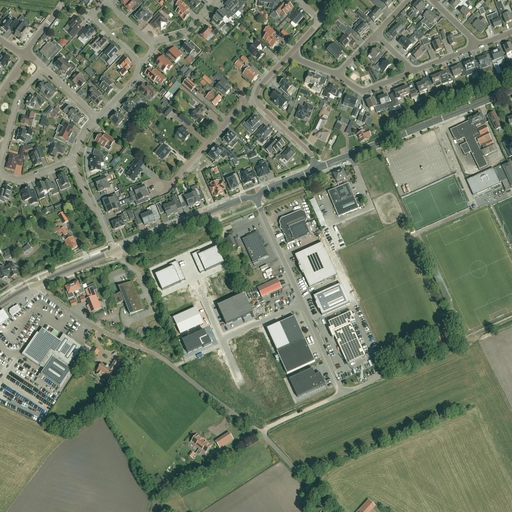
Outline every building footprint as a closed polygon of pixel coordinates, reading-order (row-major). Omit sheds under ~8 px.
[(142,3),(139,0),(136,0),(136,1),(135,1),(134,2),(132,0),(131,0),(125,7),(127,9),(127,10),(128,11),(129,11),(129,12),(135,6),(137,8),(142,3)] [(188,0),(187,1),(195,9),(200,3),(198,2),(200,0),(188,0)] [(230,0),(228,2),(238,11),(244,5),(240,1),(238,3),(234,0),(230,0)] [(392,4),(388,0),(382,0),(381,1),(383,3),(388,8),(392,4)] [(461,7),(466,2),(468,0),(467,0),(461,0),(459,2),(456,0),(454,0),(451,4),(455,9),(459,5),(461,7)] [(189,15),(186,12),(189,9),(181,1),(176,7),(179,9),(176,13),(184,20),(189,15)] [(407,14),(410,17),(412,18),(415,15),(413,13),(414,11),(417,14),(419,12),(424,6),(419,1),(407,14)] [(232,17),(235,15),(238,11),(228,2),(225,6),(230,11),(228,13),(232,17)] [(286,15),(292,8),(287,2),(285,4),(282,2),(274,11),(278,16),(280,14),(284,18),(286,15)] [(466,2),(461,7),(463,9),(460,12),(466,17),(470,13),(466,8),(468,6),(467,5),(468,4),(466,2)] [(351,8),(350,8),(347,5),(342,10),(346,14),(351,8)] [(504,11),(503,7),(498,9),(500,17),(503,16),(506,23),(511,20),(511,19),(509,13),(506,14),(505,11),(504,11)] [(373,13),(379,18),(383,14),(378,8),(373,13)] [(379,18),(373,13),(369,9),(367,11),(370,13),(367,16),(369,17),(374,23),(379,18)] [(142,10),(135,17),(137,19),(137,20),(139,21),(140,22),(143,19),(147,22),(152,16),(148,13),(147,11),(145,13),(142,10)] [(265,13),(257,10),(255,16),(263,18),(265,13)] [(216,15),(223,22),(222,21),(226,17),(229,20),(231,17),(226,13),(224,15),(220,11),(216,15)] [(297,25),(297,24),(303,17),(296,11),(289,19),(292,22),(291,23),(291,25),(294,27),(295,27),(297,25)] [(423,25),(424,24),(433,15),(429,11),(423,16),(425,18),(421,23),(423,25)] [(358,12),(356,13),(359,17),(361,20),(360,21),(356,24),(365,32),(366,32),(368,31),(369,30),(369,29),(369,28),(368,26),(364,23),(364,22),(363,21),(365,19),(361,15),(358,12)] [(165,28),(165,27),(165,26),(166,25),(166,24),(167,23),(167,22),(167,21),(166,20),(165,19),(160,14),(150,24),(156,29),(158,27),(161,30),(162,29),(164,29),(165,29),(165,28)] [(491,15),(487,16),(487,17),(490,25),(493,24),(494,28),(502,25),(499,19),(497,14),(492,17),(491,15)] [(219,31),(221,29),(225,24),(223,22),(216,15),(216,16),(212,20),(217,24),(215,27),(219,31)] [(424,24),(426,26),(430,22),(432,24),(437,19),(433,15),(424,24)] [(70,28),(67,31),(68,33),(73,37),(78,32),(81,29),(81,28),(79,26),(82,22),(80,20),(79,20),(75,16),(72,19),(73,20),(68,25),(70,28)] [(478,19),(478,20),(473,25),(481,33),(487,28),(482,23),(485,20),(482,17),(479,20),(478,19)] [(12,32),(15,27),(19,23),(14,18),(11,22),(8,19),(1,28),(6,32),(9,29),(12,32)] [(31,29),(22,22),(15,30),(18,32),(15,36),(19,39),(18,40),(22,43),(26,37),(29,33),(29,32),(31,29)] [(356,27),(354,30),(355,32),(359,35),(360,37),(361,36),(362,37),(364,35),(365,34),(364,33),(365,32),(356,24),(355,26),(356,27)] [(405,31),(400,26),(398,25),(395,28),(395,27),(391,31),(391,30),(387,34),(391,37),(392,36),(394,39),(399,33),(401,35),(405,31)] [(87,30),(85,28),(78,35),(83,40),(86,37),(89,40),(95,33),(93,31),(94,30),(91,27),(90,28),(89,27),(87,30)] [(200,35),(205,40),(212,33),(215,36),(219,32),(214,28),(211,31),(207,27),(200,35)] [(264,32),(267,35),(263,39),(273,47),(278,42),(272,36),(275,33),(269,27),(264,32)] [(287,39),(290,36),(283,31),(281,34),(287,39)] [(420,41),(424,36),(418,31),(414,35),(411,37),(403,46),(407,50),(412,45),(410,42),(413,39),(415,37),(420,41)] [(451,46),(456,43),(452,33),(449,34),(451,37),(447,38),(451,46)] [(353,45),(356,42),(351,38),(350,39),(346,36),(343,38),(343,39),(340,43),(345,48),(350,43),(353,45)] [(403,46),(411,37),(410,36),(406,39),(404,37),(398,43),(403,46)] [(435,42),(433,43),(436,52),(442,49),(440,45),(443,44),(440,37),(439,36),(434,39),(435,42)] [(97,37),(97,38),(90,45),(94,49),(98,45),(101,48),(107,41),(105,40),(106,39),(104,37),(103,37),(102,37),(100,40),(97,37)] [(255,57),(256,56),(259,59),(264,54),(262,52),(266,47),(258,40),(255,43),(255,44),(249,51),(255,57)] [(53,54),(55,56),(61,50),(59,47),(57,50),(50,43),(48,44),(48,43),(47,44),(47,45),(46,46),(46,45),(42,49),(43,49),(41,52),(48,59),(53,54)] [(201,51),(199,49),(194,45),(192,47),(187,43),(185,45),(184,45),(182,46),(182,47),(183,47),(182,48),(190,55),(192,52),(194,54),(195,53),(198,55),(201,52),(201,51)] [(340,53),(342,50),(334,43),(327,50),(332,55),(337,60),(342,55),(340,53)] [(420,51),(423,47),(421,45),(411,55),(416,59),(419,57),(423,54),(420,51)] [(112,58),(118,52),(112,46),(105,54),(108,58),(105,61),(110,66),(115,61),(112,58)] [(377,56),(381,52),(376,48),(369,55),(373,58),(371,60),(375,64),(380,59),(377,56)] [(497,52),(491,54),(494,61),(498,59),(501,58),(501,59),(502,61),(505,60),(504,57),(502,52),(501,48),(496,49),(497,52)] [(172,50),(167,55),(175,63),(182,55),(178,51),(176,54),(172,50)] [(492,64),(491,62),(488,53),(483,55),(484,57),(478,60),(481,67),(478,69),(480,75),(484,74),(482,68),(492,64)] [(4,54),(2,58),(0,56),(0,65),(3,68),(5,65),(7,66),(11,62),(9,60),(10,59),(4,54)] [(60,70),(67,63),(62,58),(63,57),(61,55),(56,60),(57,59),(59,61),(55,66),(60,70)] [(167,68),(168,67),(170,69),(173,66),(163,56),(160,59),(155,64),(163,72),(167,68)] [(127,66),(130,63),(125,58),(118,65),(122,69),(118,72),(122,76),(130,68),(127,66)] [(467,77),(479,72),(473,59),(469,60),(470,62),(464,64),(465,68),(464,68),(467,77)] [(235,64),(234,65),(240,70),(244,65),(238,60),(238,61),(235,64)] [(382,64),(380,62),(375,67),(379,71),(381,69),(384,72),(391,65),(386,60),(382,64)] [(67,63),(60,70),(65,75),(66,74),(69,71),(71,73),(76,68),(72,63),(70,66),(67,63)] [(497,63),(496,64),(493,65),(497,74),(501,73),(498,65),(497,63)] [(466,76),(464,72),(461,64),(456,66),(457,68),(451,70),(454,77),(461,74),(462,77),(466,76)] [(252,83),(258,75),(249,67),(249,68),(246,65),(243,68),(246,71),(243,75),(252,83)] [(154,72),(150,69),(145,75),(153,82),(156,79),(161,84),(166,80),(156,70),(154,72)] [(441,74),(438,75),(441,82),(447,79),(447,80),(448,83),(449,84),(453,82),(451,78),(450,76),(450,75),(448,69),(443,70),(444,73),(441,74)] [(81,87),(85,83),(81,79),(83,78),(77,73),(76,75),(75,74),(73,77),(70,80),(75,85),(77,84),(78,84),(81,87)] [(219,92),(220,91),(225,95),(230,89),(223,83),(225,80),(218,73),(215,77),(218,79),(217,80),(221,83),(220,84),(219,84),(217,86),(217,87),(216,89),(219,92)] [(313,85),(311,89),(320,92),(321,88),(322,88),(323,84),(319,83),(321,77),(317,76),(316,77),(308,74),(308,76),(307,76),(306,78),(306,79),(305,82),(313,85)] [(441,82),(438,75),(431,78),(430,76),(426,77),(429,84),(433,82),(434,85),(435,84),(436,87),(441,85),(440,82),(441,82)] [(103,84),(100,87),(108,95),(113,89),(109,86),(111,84),(112,84),(111,83),(110,82),(109,81),(104,77),(100,81),(100,82),(103,84)] [(191,92),(196,87),(188,79),(183,85),(191,92)] [(285,91),(283,94),(287,98),(292,93),(289,90),(292,86),(284,79),(279,85),(285,91)] [(422,83),(416,85),(419,92),(420,92),(420,94),(424,93),(423,91),(427,89),(426,87),(429,85),(428,84),(426,79),(421,81),(422,82),(422,83)] [(173,96),(181,86),(177,82),(168,92),(173,96)] [(46,86),(43,83),(38,89),(46,96),(49,93),(53,97),(57,92),(48,84),(46,86)] [(149,84),(146,87),(143,84),(142,85),(141,85),(139,87),(139,88),(138,89),(146,97),(149,94),(153,98),(157,93),(149,84)] [(323,97),(325,97),(329,99),(330,95),(335,97),(337,98),(340,92),(337,92),(339,89),(331,85),(328,92),(325,91),(323,97)] [(400,89),(403,97),(409,94),(412,100),(414,99),(415,103),(420,101),(416,93),(415,93),(415,92),(413,86),(408,88),(407,86),(400,89)] [(97,106),(102,101),(99,98),(101,95),(93,88),(89,92),(92,95),(89,98),(97,106)] [(394,92),(395,93),(390,96),(393,105),(394,107),(400,105),(399,103),(397,99),(403,97),(400,89),(394,92)] [(215,107),(221,99),(212,91),(206,98),(210,102),(215,107)] [(274,100),(272,102),(277,106),(278,105),(282,108),(287,102),(281,96),(279,94),(276,91),(270,97),(274,100)] [(45,102),(41,98),(36,94),(34,97),(32,95),(28,98),(28,99),(28,101),(27,100),(26,106),(34,108),(34,107),(35,103),(36,102),(36,103),(37,102),(41,106),(45,102)] [(358,100),(347,95),(344,103),(351,106),(350,107),(354,108),(358,100)] [(386,95),(378,98),(377,98),(379,103),(380,102),(381,105),(385,104),(386,106),(388,106),(391,114),(395,112),(392,103),(389,104),(388,102),(389,102),(386,95)] [(195,97),(191,105),(195,107),(197,104),(199,99),(195,97)] [(130,99),(123,106),(124,106),(126,108),(123,111),(125,112),(130,117),(135,113),(132,111),(135,108),(131,103),(133,102),(130,99)] [(381,112),(380,109),(379,107),(377,107),(373,99),(366,102),(369,110),(374,108),(377,113),(381,112)] [(300,106),(296,118),(302,120),(303,116),(309,119),(314,107),(307,105),(305,104),(304,107),(300,106)] [(83,118),(80,115),(80,114),(78,112),(77,112),(74,109),(71,112),(69,109),(70,108),(67,105),(61,110),(65,114),(66,112),(69,115),(68,115),(70,117),(70,118),(70,119),(71,121),(72,121),(73,120),(77,124),(80,122),(81,122),(83,120),(82,119),(83,118)] [(201,115),(206,110),(201,106),(196,111),(191,117),(199,124),(205,118),(201,115)] [(168,108),(163,114),(167,117),(172,111),(168,108)] [(55,110),(51,116),(56,119),(60,113),(55,110)] [(23,116),(21,124),(31,127),(33,119),(34,114),(28,112),(27,116),(28,116),(27,118),(23,116)] [(489,115),(496,130),(502,127),(498,118),(497,119),(493,112),(489,115)] [(116,113),(110,120),(117,127),(122,122),(124,124),(128,120),(123,115),(121,113),(119,115),(117,114),(116,113)] [(469,121),(450,130),(454,139),(455,139),(456,141),(465,137),(467,143),(460,146),(464,155),(471,152),(479,170),(487,166),(483,157),(497,150),(494,145),(480,151),(477,144),(478,143),(480,146),(482,146),(483,148),(485,147),(484,144),(478,130),(477,130),(477,129),(485,125),(485,124),(486,123),(482,115),(481,116),(480,114),(477,116),(477,114),(471,117),(471,118),(468,120),(469,121)] [(192,124),(188,120),(182,115),(179,118),(189,127),(192,124)] [(255,127),(258,123),(260,121),(254,116),(252,118),(251,118),(248,121),(249,122),(247,124),(251,127),(248,130),(252,134),(257,129),(255,127)] [(372,123),(368,121),(369,118),(365,117),(362,122),(371,126),(372,123)] [(314,136),(318,138),(325,141),(329,133),(322,130),(326,121),(319,118),(312,132),(316,134),(314,136)] [(61,131),(70,136),(74,130),(68,127),(70,125),(64,120),(61,126),(63,127),(61,131)] [(351,121),(348,126),(345,133),(349,135),(352,129),(351,128),(352,126),(358,129),(359,126),(351,121)] [(337,123),(334,129),(340,132),(342,126),(337,123)] [(486,126),(478,130),(484,144),(485,147),(486,146),(487,147),(493,144),(488,133),(489,132),(486,126)] [(176,135),(179,139),(180,137),(184,141),(190,135),(186,132),(187,130),(183,127),(177,134),(176,135)] [(262,127),(257,132),(254,136),(259,141),(262,138),(266,142),(269,138),(268,138),(272,133),(272,132),(272,133),(270,131),(270,130),(268,127),(267,128),(266,127),(266,128),(265,129),(262,127)] [(361,143),(368,140),(367,138),(371,136),(368,130),(367,131),(366,127),(363,128),(359,130),(361,133),(358,135),(361,143)] [(25,141),(26,138),(26,135),(31,137),(33,131),(26,129),(26,130),(25,132),(19,131),(16,141),(17,141),(17,142),(21,143),(21,142),(25,143),(25,141)] [(54,138),(62,142),(61,142),(62,139),(67,142),(70,136),(61,131),(59,135),(57,133),(54,138)] [(235,139),(237,141),(239,139),(237,137),(236,137),(231,132),(230,132),(223,140),(223,141),(224,141),(223,142),(226,145),(227,144),(228,145),(229,146),(229,145),(235,139)] [(100,135),(96,141),(104,148),(107,144),(110,147),(111,147),(115,142),(110,138),(107,135),(104,138),(100,135)] [(163,145),(166,142),(159,136),(156,139),(163,145)] [(49,139),(48,143),(53,144),(48,155),(55,158),(57,152),(58,152),(63,154),(65,148),(55,144),(57,141),(49,139)] [(273,140),(269,144),(264,149),(269,154),(273,150),(276,152),(284,144),(279,139),(276,142),(273,140)] [(511,156),(511,148),(508,141),(503,144),(509,157),(511,156)] [(211,152),(212,152),(209,155),(209,156),(215,161),(216,161),(216,160),(217,161),(220,158),(219,157),(220,156),(224,159),(227,156),(229,158),(232,154),(223,145),(220,149),(218,147),(217,146),(217,147),(214,150),(213,149),(211,152)] [(21,166),(23,159),(24,159),(25,151),(24,151),(25,147),(22,146),(19,157),(10,155),(7,168),(15,170),(16,166),(17,165),(21,166)] [(163,160),(171,152),(165,146),(160,152),(158,150),(155,153),(163,160)] [(348,146),(341,149),(343,155),(350,152),(348,146)] [(38,165),(39,165),(40,164),(41,163),(42,163),(40,159),(44,158),(40,148),(33,150),(35,153),(30,155),(35,166),(38,165)] [(290,149),(286,153),(284,155),(282,152),(276,158),(279,161),(281,159),(282,161),(284,159),(287,162),(295,154),(292,151),(290,149)] [(94,159),(90,160),(91,172),(101,171),(100,163),(100,159),(101,159),(101,156),(100,152),(94,150),(93,154),(94,159)] [(143,164),(142,163),(137,159),(131,166),(132,167),(126,175),(128,177),(127,178),(130,180),(131,179),(134,182),(142,172),(139,169),(143,164)] [(489,187),(493,185),(492,183),(497,181),(498,183),(505,180),(509,189),(511,187),(511,168),(509,162),(492,170),(492,171),(466,182),(471,193),(484,187),(482,183),(483,183),(482,179),(484,178),(488,185),(489,187)] [(259,178),(265,175),(269,174),(265,164),(255,168),(259,178)] [(333,174),(338,184),(343,182),(344,184),(348,182),(346,177),(349,176),(347,172),(344,174),(343,170),(342,171),(341,170),(340,171),(340,172),(333,174)] [(252,182),(250,179),(255,177),(253,171),(248,173),(247,171),(241,174),(245,185),(252,182)] [(238,187),(238,186),(237,184),(237,183),(240,182),(236,173),(231,175),(232,178),(227,180),(230,186),(229,186),(231,191),(235,190),(234,189),(238,187)] [(69,184),(64,174),(58,176),(61,184),(58,186),(61,191),(66,189),(65,185),(69,184)] [(97,186),(98,187),(108,183),(106,180),(109,179),(107,174),(100,177),(101,179),(95,182),(96,183),(95,184),(96,187),(97,186)] [(53,188),(50,181),(49,181),(48,181),(47,182),(46,182),(44,183),(44,182),(43,183),(47,192),(50,191),(51,193),(52,193),(53,195),(59,193),(54,183),(56,187),(53,188)] [(210,184),(212,187),(210,188),(212,193),(214,192),(216,197),(223,194),(221,189),(225,188),(223,182),(219,184),(218,181),(210,184)] [(47,192),(43,183),(41,184),(40,183),(39,184),(38,185),(37,185),(40,192),(37,193),(40,200),(45,197),(44,195),(45,195),(44,192),(47,191),(47,192)] [(108,183),(98,187),(98,189),(97,189),(98,192),(99,192),(100,193),(106,191),(107,194),(115,191),(112,185),(109,186),(108,183)] [(328,192),(338,217),(364,207),(360,197),(355,200),(348,183),(328,192)] [(136,196),(146,192),(146,191),(147,190),(146,187),(144,187),(144,186),(138,189),(137,186),(130,189),(131,192),(134,191),(136,196)] [(0,190),(0,201),(3,202),(4,198),(8,199),(11,189),(4,187),(3,191),(0,190)] [(22,196),(23,200),(24,201),(29,200),(31,205),(38,203),(34,191),(30,192),(29,189),(25,190),(25,189),(22,190),(22,191),(23,195),(22,196)] [(190,194),(194,205),(195,205),(196,206),(199,204),(199,203),(200,203),(197,197),(200,196),(197,189),(192,191),(193,192),(189,193),(190,194)] [(147,193),(146,192),(136,196),(133,197),(137,206),(144,203),(143,200),(149,197),(148,196),(149,196),(148,192),(147,193)] [(105,207),(106,208),(116,204),(114,198),(117,197),(116,194),(108,197),(110,200),(104,202),(104,204),(103,204),(104,207),(105,207)] [(193,206),(194,205),(190,194),(185,196),(184,194),(181,196),(183,203),(186,202),(189,207),(190,207),(190,208),(194,207),(193,206)] [(169,205),(172,214),(174,213),(175,214),(178,213),(177,212),(178,212),(175,206),(179,204),(176,196),(172,198),(174,203),(169,205)] [(327,226),(316,198),(311,200),(322,228),(327,226)] [(119,202),(116,204),(106,208),(106,209),(105,209),(107,212),(108,212),(108,213),(114,211),(115,214),(122,211),(119,202)] [(172,214),(169,205),(166,206),(165,204),(162,206),(160,203),(157,205),(159,210),(164,208),(167,216),(168,217),(170,216),(170,215),(172,214)] [(146,214),(150,223),(152,222),(152,223),(155,222),(155,221),(152,215),(158,213),(155,206),(151,207),(153,212),(146,214)] [(64,225),(69,222),(63,212),(58,215),(64,225)] [(148,224),(150,223),(146,214),(141,216),(139,212),(134,214),(137,220),(141,218),(145,225),(145,226),(148,225),(148,224)] [(284,230),(282,230),(284,235),(285,235),(287,240),(286,240),(288,244),(294,242),(311,235),(305,221),(306,219),(304,213),(301,212),(282,220),(281,223),(282,226),(282,227),(282,229),(284,230)] [(112,226),(113,230),(115,229),(115,230),(119,229),(121,228),(125,226),(123,222),(126,221),(123,214),(118,216),(119,220),(112,223),(113,225),(112,226)] [(62,232),(64,236),(63,237),(65,241),(65,242),(70,251),(78,247),(72,237),(71,238),(68,233),(68,234),(64,228),(60,230),(62,232)] [(256,233),(242,240),(253,263),(267,256),(256,233)] [(233,236),(226,239),(230,249),(235,246),(237,250),(241,247),(239,242),(237,238),(234,240),(233,236)] [(299,266),(300,270),(302,274),(303,274),(310,288),(337,276),(323,243),(295,256),(300,266),(299,266)] [(205,271),(205,272),(224,263),(217,247),(201,255),(200,252),(192,255),(200,273),(205,271)] [(180,283),(180,282),(185,280),(177,262),(169,265),(169,266),(171,268),(155,275),(162,291),(180,283)] [(6,267),(6,268),(4,269),(3,266),(0,267),(0,275),(2,280),(8,277),(7,276),(9,275),(11,278),(18,274),(13,264),(6,267)] [(451,302),(435,267),(432,268),(433,269),(431,270),(447,303),(448,303),(449,304),(451,302)] [(228,272),(209,280),(214,290),(211,292),(215,301),(224,297),(237,291),(228,272)] [(277,279),(258,288),(262,298),(282,289),(277,279)] [(71,284),(75,293),(78,291),(80,295),(85,292),(82,285),(79,286),(78,282),(76,283),(75,282),(71,284)] [(114,296),(117,304),(125,301),(130,315),(143,310),(132,282),(119,287),(121,293),(114,296)] [(71,284),(67,286),(66,287),(68,292),(66,293),(68,299),(74,297),(73,294),(75,293),(71,284)] [(316,303),(315,303),(318,311),(319,310),(322,316),(350,304),(341,284),(313,297),(316,303)] [(88,290),(85,291),(89,299),(87,300),(92,312),(101,308),(94,290),(93,288),(88,290)] [(253,313),(244,294),(217,306),(226,325),(253,313)] [(12,316),(21,310),(18,305),(10,310),(10,313),(12,316)] [(180,335),(203,325),(195,308),(173,319),(180,335)] [(0,311),(0,323),(9,318),(4,309),(0,311)] [(315,362),(294,317),(279,324),(290,346),(277,352),(287,374),(315,362)] [(347,364),(366,356),(351,324),(333,332),(347,364)] [(24,355),(45,369),(41,374),(60,387),(71,370),(67,367),(81,347),(64,335),(59,342),(53,338),(54,337),(42,329),(24,355)] [(439,350),(447,346),(445,341),(452,338),(448,329),(433,335),(439,350)] [(203,348),(211,344),(208,337),(207,337),(204,331),(182,341),(188,354),(203,347),(203,348)] [(252,349),(239,355),(263,408),(267,411),(291,400),(261,332),(247,338),(252,349)] [(100,351),(94,348),(89,356),(94,360),(100,351)] [(5,387),(9,390),(20,373),(22,374),(27,366),(17,359),(12,366),(9,365),(0,379),(0,388),(3,391),(5,387)] [(98,368),(97,370),(98,370),(97,371),(98,372),(97,374),(101,376),(103,373),(106,375),(105,377),(109,379),(111,374),(112,375),(117,368),(121,362),(115,359),(109,369),(108,369),(109,367),(108,367),(107,366),(106,366),(102,364),(99,368),(98,368)] [(312,369),(290,379),(298,398),(326,385),(320,373),(315,375),(312,369)] [(197,435),(191,442),(206,453),(211,446),(197,435)] [(231,438),(217,444),(219,450),(234,443),(231,438)] [(159,478),(154,482),(160,490),(165,487),(161,482),(162,481),(159,478)] [(369,511),(374,506),(368,500),(359,510),(361,511),(369,511)]
